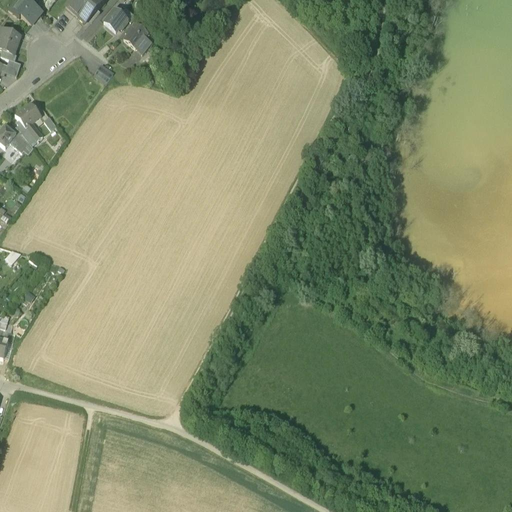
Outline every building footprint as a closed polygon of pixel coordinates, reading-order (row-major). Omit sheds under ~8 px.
[(42,16),(23,0),(21,0),(12,11),(21,20),(20,21),(31,30),(42,16)] [(104,0),(73,0),(65,10),(84,26),(106,1),(104,0)] [(126,20),(115,10),(103,24),(115,34),(119,29),(121,31),(127,23),(125,21),(126,20)] [(164,22),(159,18),(155,22),(160,26),(164,22)] [(154,29),(142,19),(137,26),(148,35),(154,29)] [(136,25),(132,29),(130,27),(124,34),(127,36),(123,41),(135,50),(145,38),(147,35),(148,36),(148,35),(137,26),(136,25)] [(21,41),(0,33),(0,54),(2,56),(15,60),(18,50),(17,49),(19,42),(21,42),(21,41)] [(151,44),(145,38),(137,48),(143,53),(151,44)] [(15,60),(2,56),(0,62),(9,65),(15,67),(17,61),(15,60)] [(15,67),(9,65),(5,77),(16,81),(21,69),(15,67)] [(112,76),(101,68),(94,78),(106,86),(112,76)] [(30,107),(15,119),(19,125),(25,133),(31,128),(41,120),(30,107)] [(56,130),(49,122),(44,125),(51,134),(56,130)] [(31,128),(25,133),(19,125),(17,127),(19,130),(16,132),(19,135),(24,142),(29,148),(34,144),(35,146),(42,141),(36,132),(35,133),(31,128)] [(3,130),(0,133),(0,148),(5,153),(14,142),(16,140),(15,139),(3,130)] [(19,135),(15,139),(16,140),(14,142),(20,146),(24,142),(19,135)] [(20,146),(16,151),(22,156),(23,155),(29,148),(24,142),(20,146)] [(29,148),(23,155),(28,159),(33,153),(29,148)] [(14,267),(22,257),(15,251),(7,261),(14,267)] [(32,262),(28,266),(35,272),(39,269),(32,262)] [(12,328),(0,324),(0,330),(10,334),(12,328)] [(0,340),(8,343),(10,334),(0,330),(0,340)] [(13,345),(8,343),(3,360),(8,362),(13,345)]
